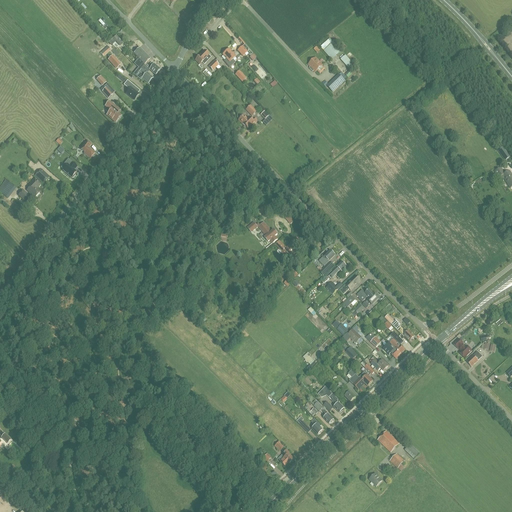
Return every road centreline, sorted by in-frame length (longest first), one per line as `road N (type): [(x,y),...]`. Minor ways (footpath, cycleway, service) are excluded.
road 1 (unclassified): [(423,328),(173,69)]
road 2 (residential): [(0,297),(173,69)]
road 3 (secondary): [(260,511),(437,341)]
road 4 (track): [(402,107),(294,194)]
road 5 (unknown): [(329,70),(310,74),(243,0)]
